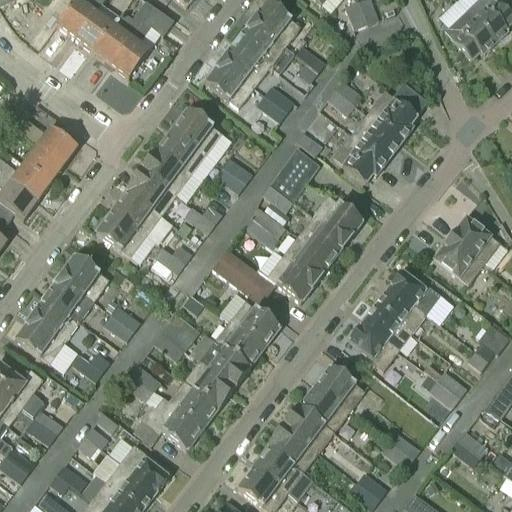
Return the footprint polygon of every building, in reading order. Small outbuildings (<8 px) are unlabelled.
[(87,0),(83,6),(77,2),(55,31),(73,44),(95,16),(100,8),(106,0),(87,0)] [(169,0),(185,13),(195,0),(169,0)] [(306,0),(319,12),(329,0),(306,0)] [(466,17),(495,49),(507,37),(505,34),(511,27),(511,23),(489,0),(482,0),(469,12),(470,14),(466,17)] [(357,6),(366,31),(377,26),(368,2),(357,6)] [(354,35),(366,31),(357,6),(345,11),(354,35)] [(109,71),(153,13),(144,7),(131,24),(121,17),(118,22),(113,29),(91,58),(109,71)] [(250,27),(284,53),(299,33),(266,7),(250,27)] [(384,13),(386,19),(397,14),(395,9),(384,13)] [(153,13),(109,71),(128,85),(148,57),(137,50),(149,33),(162,42),(172,28),(153,13)] [(91,58),(113,29),(95,16),(73,44),(91,58)] [(482,61),(495,49),(466,17),(444,37),(470,66),(479,58),(482,61)] [(268,73),(270,72),(284,53),(250,27),(235,47),(268,73)] [(253,94),(268,73),(235,47),(219,68),(253,94)] [(305,70),(316,79),(324,70),(301,52),(294,62),(305,70)] [(237,114),(253,94),(219,68),(203,88),(237,114)] [(316,79),(305,70),(297,79),(309,89),(316,79)] [(334,96),(353,111),(360,101),(342,87),(334,96)] [(366,121),(401,148),(412,134),(409,132),(416,122),(415,121),(426,107),(403,89),(391,103),(384,98),(366,121)] [(263,101),(286,119),(293,109),(271,91),(263,101)] [(345,120),(353,111),(334,96),(327,106),(345,120)] [(278,128),(286,119),(263,101),(256,110),(278,128)] [(36,151),(63,172),(76,154),(49,133),(44,140),(25,126),(30,119),(20,112),(6,131),(16,138),(16,137),(36,151)] [(172,135),(206,160),(221,140),(187,115),(172,135)] [(401,149),(401,148),(366,121),(351,141),(386,168),(386,167),(386,166),(400,148),(401,149)] [(190,181),(206,160),(172,135),(157,155),(155,154),(190,181)] [(321,153),(302,138),(294,147),(313,162),(321,153)] [(375,182),(386,168),(351,141),(334,163),(343,170),(342,171),(365,189),(372,180),(375,182)] [(49,190),(63,172),(36,151),(22,170),(49,190)] [(176,200),(190,181),(155,154),(139,175),(175,202),(176,200)] [(269,191),(290,210),(319,172),(296,155),(269,191)] [(49,190),(22,170),(17,177),(0,163),(0,181),(36,208),(49,190)] [(222,173),(244,190),(252,180),(229,163),(222,173)] [(237,200),(244,190),(222,173),(214,183),(237,200)] [(126,197),(160,222),(175,202),(139,175),(123,196),(125,198),(126,197)] [(22,226),(36,208),(0,181),(0,192),(3,194),(0,197),(0,225),(6,230),(14,219),(22,226)] [(285,218),(290,210),(269,191),(262,201),(285,218)] [(110,218),(144,243),(160,222),(126,197),(125,198),(110,218)] [(313,222),(346,248),(362,228),(328,202),(313,222)] [(201,220),(214,230),(221,221),(208,211),(202,219),(201,220)] [(201,220),(202,219),(192,212),(184,223),(207,240),(214,230),(201,220)] [(130,261),(144,243),(110,218),(95,238),(129,263),(130,261)] [(331,268),(346,248),(313,222),(297,243),(331,268)] [(251,225),(249,223),(242,233),(258,245),(272,255),(279,246),(277,244),(251,225)] [(449,244),(483,270),(484,269),(498,249),(465,223),(449,244)] [(315,289),(331,268),(297,243),(282,263),(315,289)] [(468,290),(483,270),(449,244),(433,265),(459,285),(460,283),(468,290)] [(171,260),(172,259),(161,251),(153,262),(176,280),(184,270),(171,260)] [(171,260),(184,270),(191,261),(178,251),(172,259),(171,260)] [(218,264),(250,288),(257,279),(225,255),(218,264)] [(58,282),(93,307),(108,286),(73,261),(58,282)] [(282,263),(266,283),(300,309),(315,289),(282,263)] [(243,298),(250,288),(218,264),(211,274),(243,298)] [(412,311),(425,321),(426,320),(439,302),(426,292),(424,295),(400,277),(387,294),(411,312),(412,311)] [(78,328),(93,307),(58,282),(43,303),(78,328)] [(423,323),(425,321),(412,311),(411,312),(387,294),(374,311),(410,339),(412,337),(423,323)] [(203,311),(190,301),(183,311),(195,321),(203,311)] [(63,348),(78,328),(43,303),(29,324),(63,348)] [(511,305),(509,303),(508,304),(502,313),(511,320),(511,305)] [(105,314),(111,319),(117,311),(111,306),(105,314)] [(229,328),(263,353),(278,333),(245,307),(230,327),(229,328)] [(110,320),(132,338),(140,328),(117,311),(111,319),(110,320)] [(409,340),(410,339),(374,311),(360,328),(384,347),(383,348),(397,358),(399,354),(409,340)] [(125,347),(132,338),(110,320),(102,330),(125,347)] [(48,369),(63,348),(29,324),(14,345),(48,369)] [(248,373),(263,353),(229,328),(214,348),(249,375),(250,374),(248,373)] [(382,377),(397,358),(383,348),(384,347),(360,328),(347,346),(371,364),(369,367),(382,377)] [(161,340),(183,357),(192,346),(170,329),(169,329),(161,340)] [(176,367),(183,357),(161,340),(153,350),(176,367)] [(487,367),(494,357),(481,347),(474,358),(487,367)] [(249,375),(214,348),(200,367),(198,369),(234,395),(249,375)] [(479,377),(487,367),(474,358),(467,367),(479,377)] [(89,368),(90,367),(79,359),(71,370),(95,387),(102,378),(89,368)] [(89,368),(102,378),(109,368),(96,359),(90,367),(89,368)] [(218,416),(234,395),(198,369),(183,389),(218,416)] [(436,386),(441,380),(427,370),(423,376),(436,386)] [(130,380),(152,398),(160,388),(137,371),(130,380)] [(0,400),(20,416),(41,387),(29,378),(21,389),(0,372),(0,400)] [(314,393),(348,418),(363,398),(330,372),(314,393)] [(443,377),(441,380),(436,386),(436,387),(458,404),(466,395),(443,377)] [(511,407),(511,405),(511,378),(510,377),(496,397),(511,407)] [(145,407),(152,398),(130,380),(122,390),(145,407)] [(451,414),(458,404),(436,387),(428,397),(451,414)] [(217,417),(218,416),(183,389),(169,408),(167,409),(201,435),(216,415),(217,417)] [(332,439),(348,418),(314,393),(299,412),(298,413),(332,439)] [(77,404),(69,398),(64,404),(73,410),(77,404)] [(0,427),(7,433),(20,416),(0,400),(0,427)] [(167,409),(169,408),(163,403),(157,412),(154,415),(151,412),(141,426),(158,440),(161,437),(185,455),(201,435),(167,409)] [(298,413),(299,412),(297,411),(281,432),(317,459),(332,439),(298,413)] [(32,425),(55,442),(62,432),(39,415),(32,425)] [(104,417),(98,427),(115,438),(121,428),(104,417)] [(48,451),(55,442),(32,425),(25,434),(48,451)] [(302,478),(317,459),(281,432),(265,453),(267,454),(268,453),(301,479),(302,478)] [(97,452),(97,453),(100,455),(107,446),(91,433),(84,443),(97,452)] [(456,446),(479,464),(486,454),(464,437),(456,446)] [(389,448),(411,466),(419,456),(396,439),(389,448)] [(89,462),(97,453),(97,452),(84,443),(77,453),(89,462)] [(472,473),(479,464),(456,446),(449,456),(472,473)] [(404,475),(411,466),(389,448),(381,458),(404,475)] [(131,482),(154,500),(168,483),(144,464),(146,462),(133,451),(132,452),(120,468),(118,470),(131,481),(131,482)] [(3,462),(26,480),(34,470),(11,453),(3,462)] [(313,486),(302,478),(301,479),(268,453),(267,454),(252,474),(286,500),(287,499),(297,506),(313,486)] [(134,511),(145,511),(154,500),(131,482),(131,481),(118,470),(106,461),(92,478),(105,488),(104,488),(134,511)] [(0,474),(19,489),(26,480),(3,462),(0,467),(0,474)] [(511,465),(502,480),(511,486),(511,465)] [(68,490),(79,498),(86,488),(63,471),(56,481),(68,490)] [(265,511),(277,511),(286,500),(252,474),(236,495),(257,510),(259,507),(265,511)] [(355,488),(379,506),(386,496),(363,479),(362,480),(355,488)] [(48,490),(61,500),(68,490),(56,481),(48,490)] [(438,496),(433,487),(424,492),(429,500),(438,496)] [(134,511),(104,488),(91,506),(90,507),(96,511),(134,511)] [(363,511),(373,511),(379,506),(355,488),(347,499),(363,511)] [(45,500),(37,510),(39,511),(57,511),(59,510),(45,500)] [(404,511),(430,511),(413,500),(404,511)]
